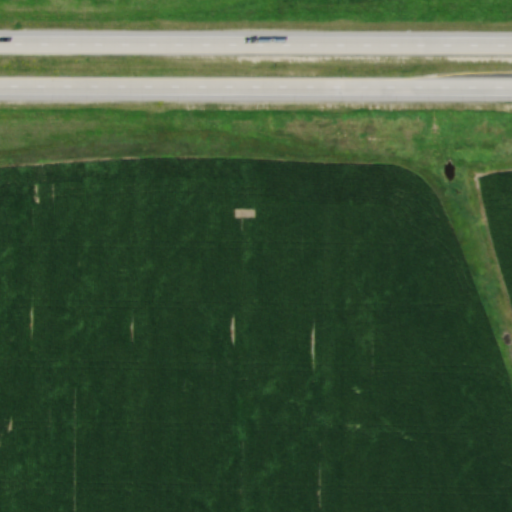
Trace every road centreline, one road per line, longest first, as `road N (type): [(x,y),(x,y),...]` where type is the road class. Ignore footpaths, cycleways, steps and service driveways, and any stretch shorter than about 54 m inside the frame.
road 1 (trunk): [(511,44),(0,43)]
road 2 (trunk): [(0,94),(511,93)]
